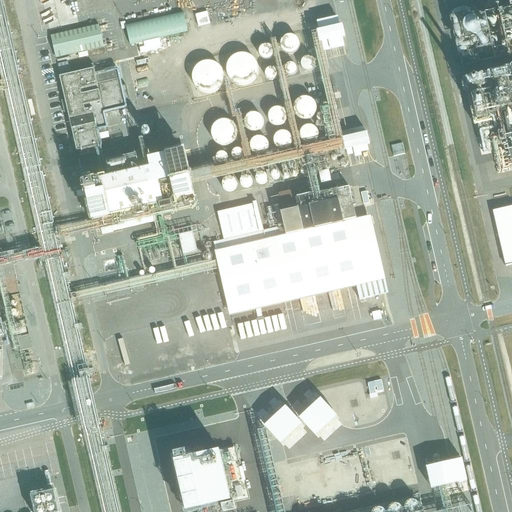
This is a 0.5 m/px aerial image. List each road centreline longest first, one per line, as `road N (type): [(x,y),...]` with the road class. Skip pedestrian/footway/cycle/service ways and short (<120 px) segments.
road 1 (unknown): [(110,398),(18,0)]
road 2 (unknown): [(4,147),(63,409)]
